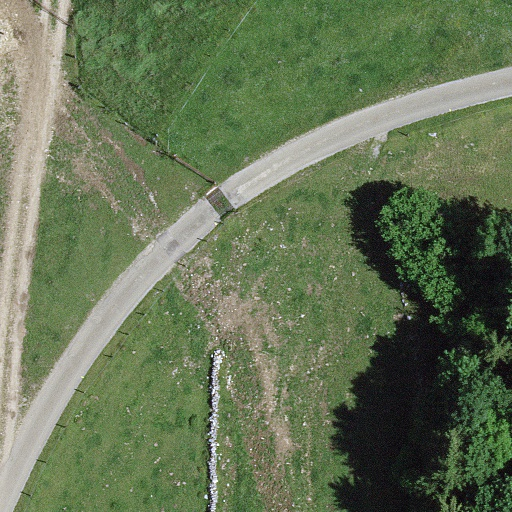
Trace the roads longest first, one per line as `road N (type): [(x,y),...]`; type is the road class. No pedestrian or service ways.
road 1 (track): [(0,504),(71,337),(202,216),(452,93),(511,87)]
road 2 (track): [(40,0),(2,498)]
